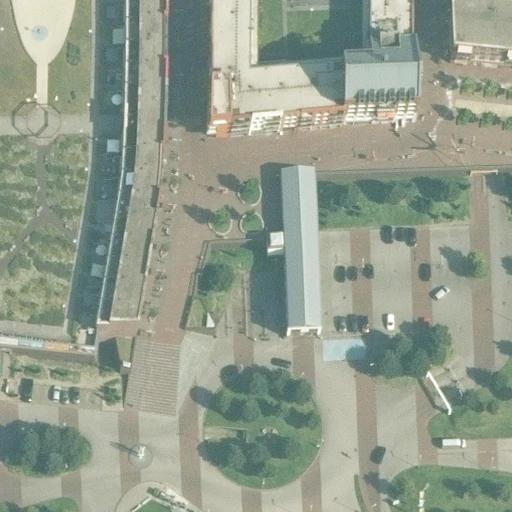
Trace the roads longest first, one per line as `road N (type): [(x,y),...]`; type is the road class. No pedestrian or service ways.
road 1 (residential): [(333,457),(330,400),(308,372),(281,358),(245,357),(212,373),(191,402),(184,437)]
road 2 (residential): [(193,467),(228,502),(270,507),(308,490),(333,457)]
road 3 (residential): [(511,468),(381,443)]
